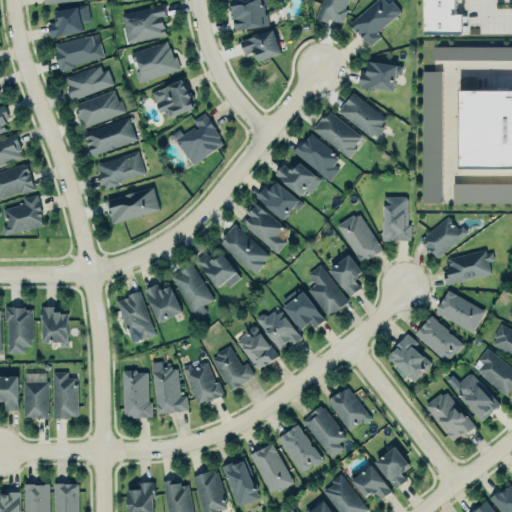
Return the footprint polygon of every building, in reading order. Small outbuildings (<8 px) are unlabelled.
[(266,0),(232,0),(232,5),(230,5),(231,14),(233,14),(235,30),(268,25),(267,13),(265,14),(263,4),(267,4),(266,0)] [(314,18),(320,0),(347,0),(344,8),(346,9),(341,22),(338,21),(338,23),(329,19),(327,23),(314,18)] [(380,36),(377,32),(399,13),(387,0),(374,0),(348,23),(369,47),(380,36)] [(455,0),(455,13),(461,13),(461,33),(423,34),(422,0),(455,0)] [(163,3),(166,16),(162,17),(166,34),(127,42),(121,12),(163,3)] [(47,23),(56,21),(55,18),(58,18),(57,11),(78,7),(83,31),(50,38),(47,23)] [(240,41),(273,30),(281,54),(259,61),(255,50),(244,53),(240,41)] [(60,70),(73,67),(72,64),(102,55),(97,34),(91,36),(91,35),(86,36),(85,34),(55,43),(57,50),(54,51),(59,67),(60,70)] [(175,56),(180,69),(138,82),(134,69),(139,67),(137,60),(132,61),(129,52),(167,40),(173,57),(175,56)] [(511,46),(432,46),(432,60),(511,60),(511,46)] [(359,70),(357,87),(393,91),(395,74),(401,74),(402,65),(367,61),(366,71),(359,70)] [(64,77),(68,87),(66,87),(71,99),(113,83),(107,68),(102,70),(99,64),(64,77)] [(422,203),(441,202),(440,71),(421,71),(422,203)] [(184,77),(181,78),(180,75),(167,81),(169,84),(151,92),(160,113),(164,111),(167,118),(171,117),(171,118),(194,108),(193,105),(194,103),(192,99),(194,99),(192,95),(190,96),(189,94),(192,92),(190,89),(189,90),(184,77)] [(72,105),(80,128),(122,112),(114,89),(72,105)] [(459,90),(511,90),(511,166),(460,166),(459,90)] [(387,120),(352,92),(337,111),(372,139),(387,120)] [(9,119),(3,104),(0,105),(0,132),(6,130),(2,122),(9,119)] [(191,165),(223,145),(204,112),(190,120),(194,127),(175,139),(191,165)] [(312,128),(325,113),(327,115),(330,112),(333,114),(360,136),(352,145),(355,148),(348,157),(312,128)] [(135,142),(129,118),(83,129),(89,154),(135,142)] [(0,164),(22,157),(14,133),(0,138),(0,164)] [(339,157),(307,134),(292,153),(329,180),(338,169),(333,164),(339,157)] [(144,173),(117,181),(118,184),(102,189),(100,180),(101,179),(96,163),(137,150),(144,173)] [(0,196),(20,190),(20,193),(34,189),(33,186),(29,173),(28,173),(28,172),(29,171),(26,164),(23,165),(22,163),(0,170),(0,196)] [(274,174),(283,163),(290,169),(293,166),(295,168),(299,163),(320,179),(309,192),(306,189),(301,196),(274,174)] [(256,197),(284,219),(294,207),(298,210),(303,203),(276,181),(268,190),(264,187),(256,197)] [(511,183),(452,184),(452,204),(511,203),(511,183)] [(159,211),(153,187),(105,199),(111,223),(159,211)] [(2,208),(24,203),(22,198),(37,194),(41,210),(40,210),(41,216),(40,216),(42,224),(4,234),(2,226),(7,225),(5,217),(3,216),(2,211),(3,210),(2,208)] [(385,196),(405,196),(407,199),(407,224),(410,224),(410,240),(382,240),(382,221),(384,221),(384,215),(383,215),(383,204),(385,204),(385,196)] [(253,201),(284,227),(277,235),(285,242),(276,253),(240,222),(247,214),(244,211),(253,201)] [(381,250),(357,212),(336,225),(360,263),(381,250)] [(464,237),(449,216),(418,239),(433,259),(464,237)] [(234,224),(224,235),(226,238),(221,243),(254,273),(264,263),(262,261),(268,255),(234,224)] [(445,284),(490,273),(487,261),(493,259),(492,252),(486,253),(484,248),(447,258),(449,265),(445,266),(446,271),(442,272),(445,284)] [(204,253),(195,260),(217,287),(236,272),(222,255),(215,260),(214,258),(210,261),(204,253)] [(354,279),(363,272),(348,254),(328,270),(349,296),(360,287),(354,279)] [(170,275),(180,269),(181,270),(191,264),(213,298),(202,305),(205,311),(196,316),(170,275)] [(348,301),(320,264),(307,273),(314,283),(307,289),(326,315),(332,310),(334,312),(348,301)] [(156,283),(149,286),(150,287),(145,290),(159,322),(182,312),(170,285),(159,290),(156,283)] [(139,290),(154,334),(132,341),(128,329),(126,330),(116,301),(128,297),(127,294),(139,290)] [(282,307),(304,290),(319,309),(318,310),(325,319),(314,328),(310,322),(306,325),(306,326),(301,330),(297,326),(282,307)] [(435,311),(447,290),(484,311),(472,332),(435,311)] [(67,312),(55,312),(55,306),(40,307),(40,343),(59,342),(59,347),(67,347),(67,312)] [(31,307),(5,307),(6,353),(23,353),(23,347),(32,347),(31,307)] [(255,318),(261,314),(264,314),(266,316),(273,311),(276,315),(281,311),(301,337),(296,342),(291,345),(288,341),(285,343),(286,345),(280,350),(255,318)] [(462,344),(430,315),(414,334),(446,362),(462,344)] [(511,330),(500,324),(489,344),(511,355),(511,330)] [(276,358),(257,326),(237,338),(255,370),(276,358)] [(407,334),(388,356),(389,357),(388,358),(414,381),(424,370),(428,368),(430,365),(431,362),(413,346),(416,342),(407,334)] [(228,344),(215,352),(216,355),(211,358),(230,390),(249,379),(248,378),(254,375),(246,362),(241,365),(228,344)] [(472,369),(506,396),(511,388),(511,368),(488,349),(472,369)] [(151,361),(161,360),(162,366),(171,365),(171,369),(177,368),(180,396),(186,395),(188,409),(182,410),(182,411),(157,414),(151,361)] [(181,367),(197,404),(205,400),(206,402),(212,400),(223,394),(218,381),(215,383),(206,361),(205,362),(203,361),(199,363),(198,365),(191,368),(189,364),(181,367)] [(76,375),(77,413),(69,413),(70,416),(52,417),(51,370),(67,369),(67,376),(76,375)] [(123,370),(136,369),(136,372),(147,372),(148,402),(151,401),(151,416),(149,417),(149,418),(130,418),(129,417),(126,417),(124,415),(123,370)] [(0,373),(0,398),(4,398),(4,408),(18,408),(17,373),(0,373)] [(447,379),(450,383),(453,384),(459,393),(458,395),(465,403),(466,402),(470,405),(468,406),(481,421),(500,404),(472,373),(468,373),(459,381),(452,374),(447,379)] [(23,380),(47,380),(48,416),(31,416),(31,415),(23,415),(23,380)] [(327,401),(349,430),(362,420),(365,424),(372,419),(348,388),(341,393),(340,392),(336,396),(335,395),(327,401)] [(440,393),(425,405),(452,441),(462,434),(463,436),(475,426),(467,415),(465,417),(461,413),(462,412),(446,392),(442,395),(440,393)] [(320,405),(310,413),(310,414),(302,420),(331,456),(341,448),(338,443),(344,438),(341,434),(343,432),(323,408),(322,409),(320,405)] [(320,461),(298,424),(277,437),(299,473),(320,461)] [(249,455),(261,448),(262,449),(272,444),(294,483),(276,493),(274,489),(270,492),(249,455)] [(376,463),(395,448),(410,467),(402,474),(406,480),(401,485),(396,488),(376,463)] [(222,466),(244,457),(252,474),(250,476),(252,480),(254,479),(257,489),(256,490),(259,498),(240,506),(237,504),(222,466)] [(350,480),(365,498),(374,491),(380,499),(391,491),(370,464),(350,480)] [(192,475),(200,511),(217,511),(217,510),(226,508),(216,469),(192,475)] [(330,480),(339,473),(368,510),(365,511),(339,511),(323,491),(333,483),(330,480)] [(191,511),(188,485),(179,486),(178,479),(162,481),(165,511),(191,511)] [(23,511),(23,481),(49,481),(49,511),(23,511)] [(137,482),(151,481),(152,482),(154,482),(155,497),(152,498),(152,511),(128,511),(127,489),(138,489),(137,482)] [(78,511),(78,483),(53,483),(52,511),(78,511)] [(511,511),(511,489),(508,484),(489,499),(499,511),(511,511)] [(0,490),(0,511),(19,511),(19,490),(12,489),(6,490),(6,492),(1,492),(1,490),(0,490)] [(467,511),(474,507),(475,508),(483,502),(482,501),(486,498),(496,511),(467,511)] [(332,511),(325,501),(307,511),(332,511)]
